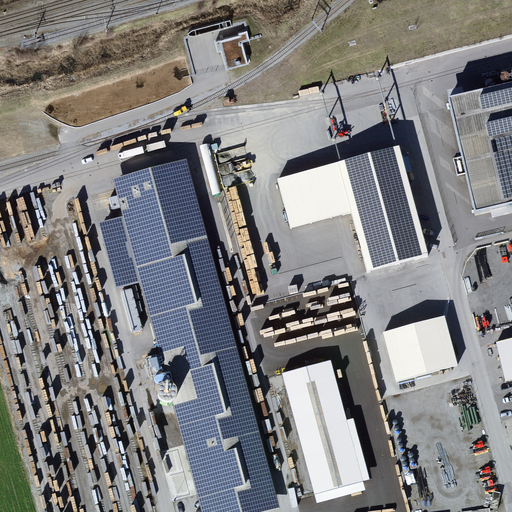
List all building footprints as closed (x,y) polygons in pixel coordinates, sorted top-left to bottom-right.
[(249,39),(246,31),(239,33),(239,35),(215,42),(217,51),(223,49),(227,67),(246,62),(241,41),(249,39)] [(511,83),(448,98),(474,211),(511,202),(511,83)] [(429,256),(398,147),(277,180),(291,229),(351,212),(368,273),(429,256)] [(268,511),(280,509),(185,159),(112,179),(122,217),(98,223),(116,290),(140,283),(159,351),(145,355),(151,378),(165,374),(201,511),(268,511)] [(458,365),(445,316),(383,333),(396,382),(458,365)] [(511,338),(497,342),(505,380),(511,379),(511,338)] [(367,490),(329,360),(281,374),(318,504),(367,490)]
